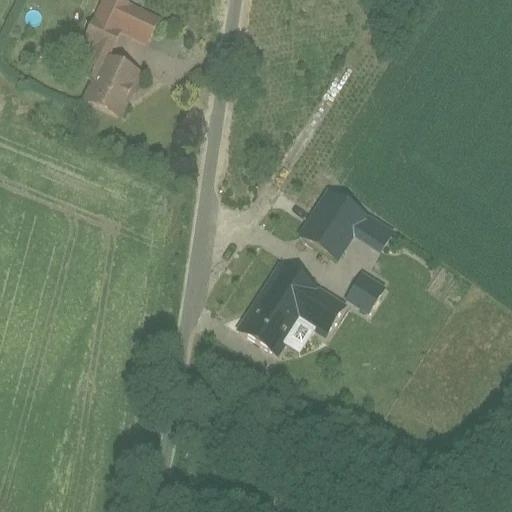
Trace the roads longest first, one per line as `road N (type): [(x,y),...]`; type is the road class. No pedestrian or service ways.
road 1 (residential): [(216,265),(384,0)]
road 2 (residential): [(236,0),(210,197),(216,265)]
road 3 (residential): [(151,511),(187,316),(216,265)]
